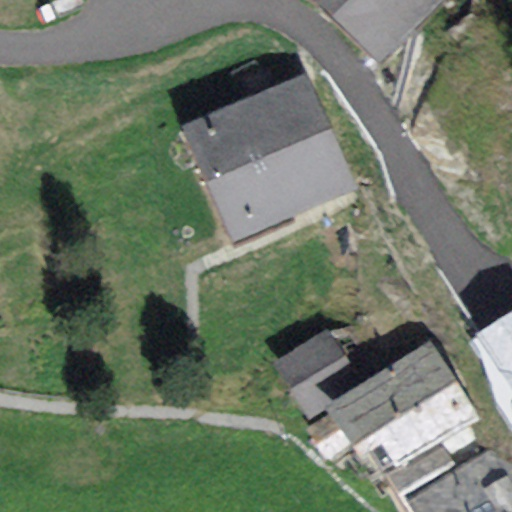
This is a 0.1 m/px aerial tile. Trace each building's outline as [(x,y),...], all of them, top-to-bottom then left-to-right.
[(311,0),(397,82),(476,0),(311,0)] [(310,93),(194,136),(239,255),(355,211),(310,93)] [(334,349),(287,380),(314,421),(361,390),(334,349)] [(428,357),(326,431),(375,497),(477,424),(428,357)] [(511,511),(511,472),(486,459),(410,507),(412,511),(511,511)]
